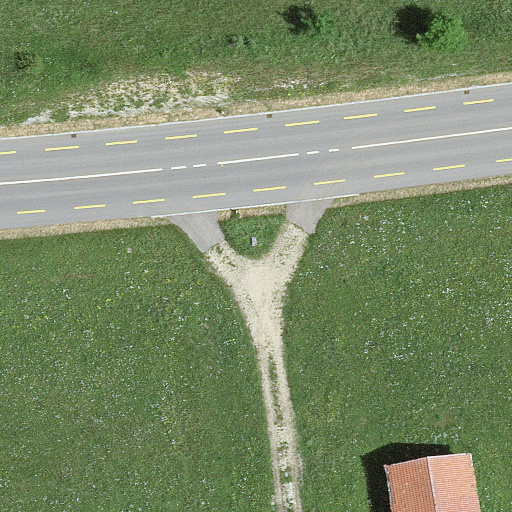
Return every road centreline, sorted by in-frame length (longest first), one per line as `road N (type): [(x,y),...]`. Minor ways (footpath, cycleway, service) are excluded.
road 1 (primary): [(511,133),(0,187)]
road 2 (track): [(154,174),(261,304),(330,155)]
road 3 (track): [(261,304),(287,511)]
